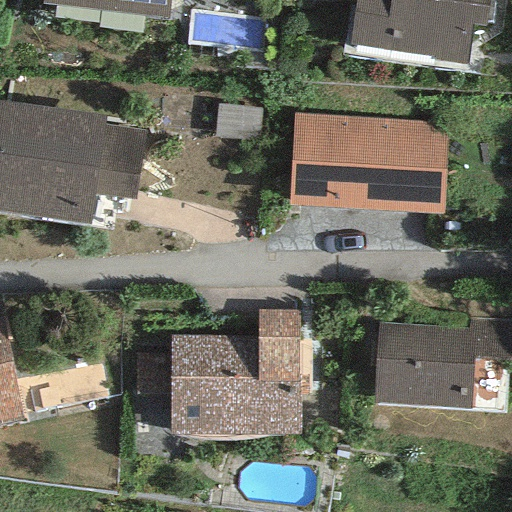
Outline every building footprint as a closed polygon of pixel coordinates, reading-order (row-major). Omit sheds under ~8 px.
[(39,0),(39,3),(166,19),(168,0),(39,0)] [(488,24),(491,0),(353,0),(347,47),(466,64),(472,22),(488,24)] [(104,116),(0,101),(0,214),(89,227),(94,194),(134,200),(143,131),(103,126),(104,116)] [(260,109),(215,105),(212,137),(257,141),(260,109)] [(445,123),(292,114),(287,204),(440,213),(445,123)] [(296,310),(256,311),(256,336),(258,383),(298,382),(296,310)] [(1,317),(0,317),(0,426),(22,422),(1,317)] [(511,324),(468,322),(468,331),(376,326),(372,403),(469,408),(472,356),(511,357),(511,324)] [(256,336),(168,336),(169,436),(299,436),(298,382),(258,383),(256,336)]
